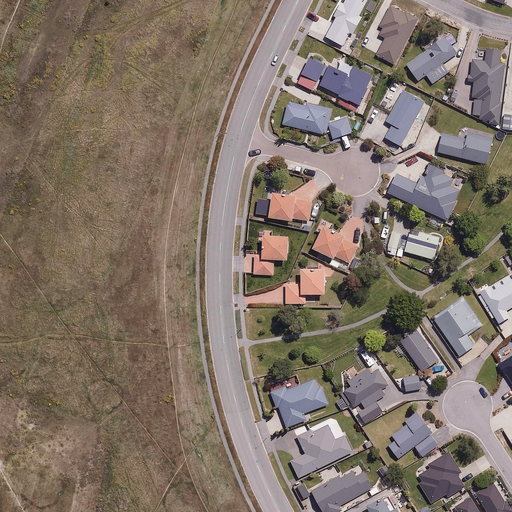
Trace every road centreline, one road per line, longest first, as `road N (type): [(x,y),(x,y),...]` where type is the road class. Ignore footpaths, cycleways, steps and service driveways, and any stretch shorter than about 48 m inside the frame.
road 1 (residential): [(279,511),(246,440),(223,344),(221,230),(238,136)]
road 2 (residential): [(238,136),(298,0)]
road 3 (residential): [(238,136),(357,174)]
